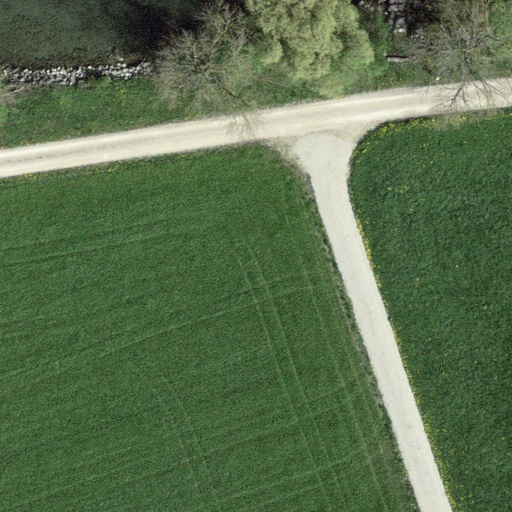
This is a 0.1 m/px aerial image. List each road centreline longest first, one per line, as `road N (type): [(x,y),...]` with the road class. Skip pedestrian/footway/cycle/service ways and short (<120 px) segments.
road 1 (track): [(0,162),(511,88)]
road 2 (track): [(314,115),(443,511)]
